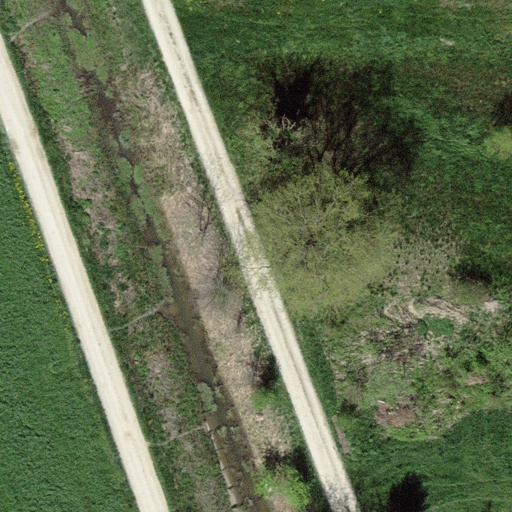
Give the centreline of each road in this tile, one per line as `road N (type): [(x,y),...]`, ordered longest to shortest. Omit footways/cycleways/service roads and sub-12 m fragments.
road 1 (track): [(348,511),(157,0)]
road 2 (track): [(151,511),(0,87)]
